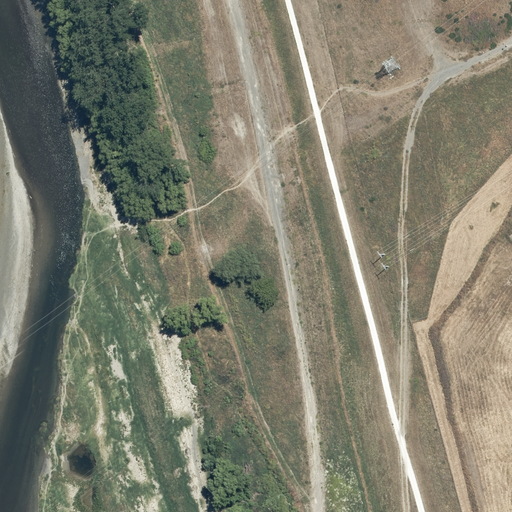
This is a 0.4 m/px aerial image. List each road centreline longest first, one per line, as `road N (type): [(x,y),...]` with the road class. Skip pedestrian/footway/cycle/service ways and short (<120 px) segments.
road 1 (track): [(403,511),(403,144),(428,92),(511,42)]
road 2 (track): [(221,0),(244,70),(310,511)]
